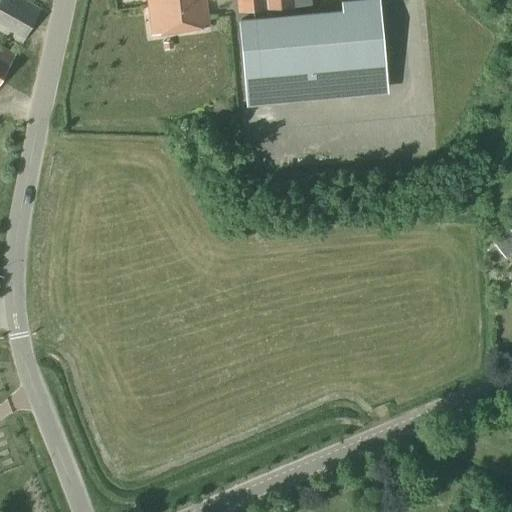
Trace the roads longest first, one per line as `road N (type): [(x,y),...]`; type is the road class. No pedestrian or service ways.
road 1 (unclassified): [(81,511),(15,335),(5,257),(12,195),(69,0)]
road 2 (secondary): [(211,511),(511,383)]
